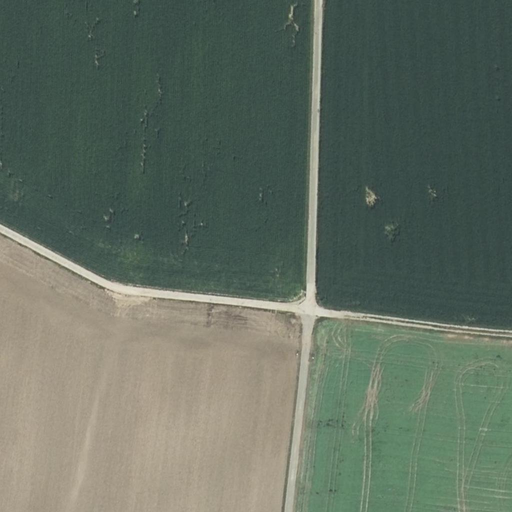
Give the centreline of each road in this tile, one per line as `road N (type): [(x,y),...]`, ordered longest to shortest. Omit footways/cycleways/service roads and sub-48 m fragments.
road 1 (track): [(511,324),(118,281),(0,219)]
road 2 (track): [(290,511),(314,282),(321,0)]
